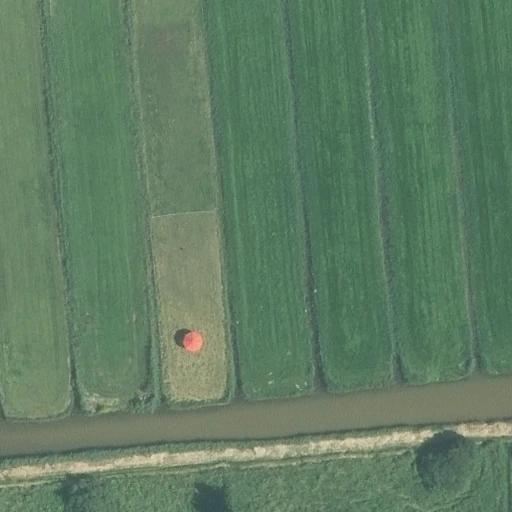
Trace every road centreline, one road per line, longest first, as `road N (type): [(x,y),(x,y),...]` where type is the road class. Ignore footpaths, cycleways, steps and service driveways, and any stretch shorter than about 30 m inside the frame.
road 1 (track): [(511,435),(258,459),(254,511)]
road 2 (track): [(258,459),(0,482)]
